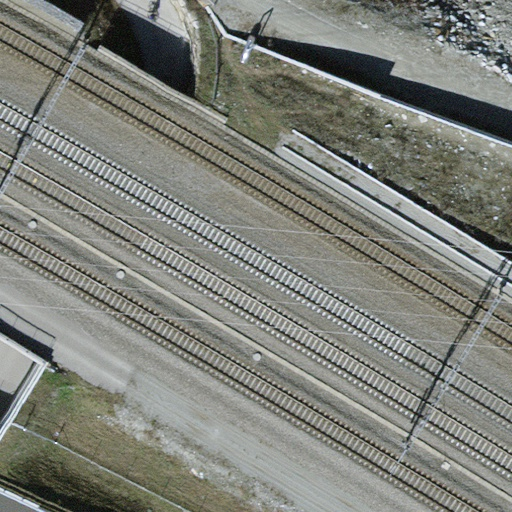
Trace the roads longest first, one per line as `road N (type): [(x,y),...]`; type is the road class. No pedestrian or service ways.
road 1 (unclassified): [(150,0),(165,35),(161,74),(0,369)]
road 2 (track): [(262,0),(324,44),(511,109)]
